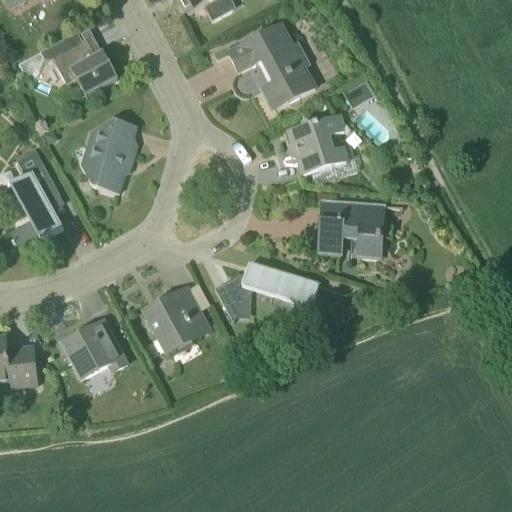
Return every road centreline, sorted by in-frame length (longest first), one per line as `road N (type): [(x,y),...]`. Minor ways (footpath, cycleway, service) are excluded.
road 1 (track): [(501,281),(340,0)]
road 2 (residential): [(145,244),(195,252),(211,247),(239,217),(241,175),(187,110)]
road 3 (residential): [(145,244),(50,292),(0,298)]
road 4 (residential): [(187,110),(169,203),(145,244)]
road 5 (residential): [(187,110),(124,0)]
